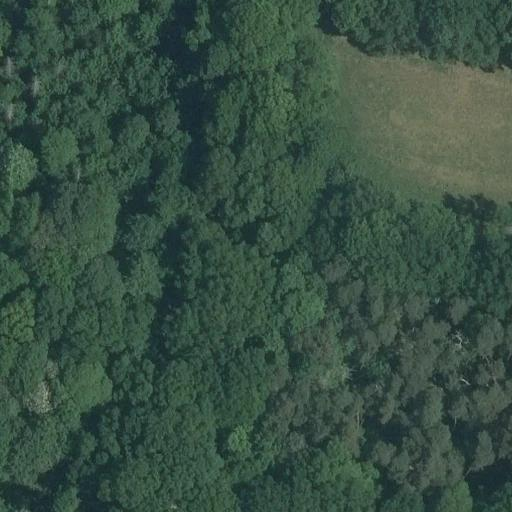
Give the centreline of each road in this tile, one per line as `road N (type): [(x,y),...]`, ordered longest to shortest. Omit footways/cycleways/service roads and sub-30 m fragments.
road 1 (track): [(177,468),(285,0)]
road 2 (track): [(0,333),(210,323)]
road 3 (track): [(511,31),(336,0)]
road 4 (track): [(177,468),(345,511)]
